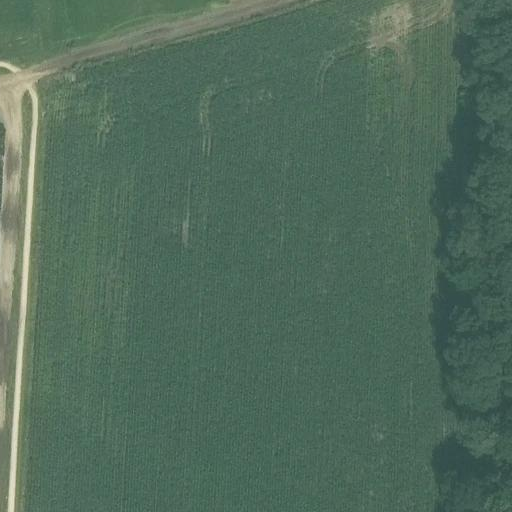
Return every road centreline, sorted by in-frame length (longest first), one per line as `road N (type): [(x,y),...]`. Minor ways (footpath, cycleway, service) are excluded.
road 1 (track): [(0,431),(18,139),(12,78)]
road 2 (track): [(289,0),(118,41),(12,78)]
